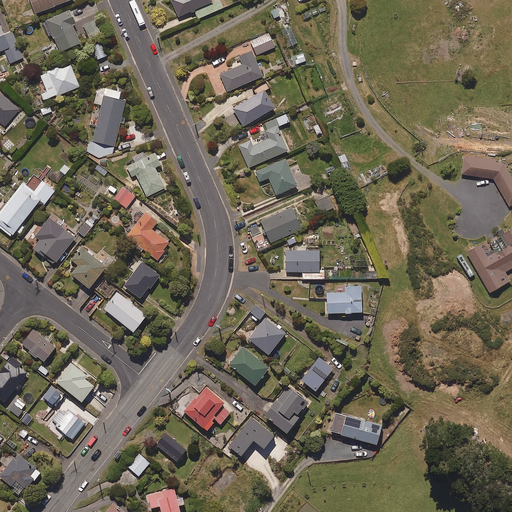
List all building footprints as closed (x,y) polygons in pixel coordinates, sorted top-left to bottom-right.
[(67,0),(32,0),(37,12),(67,0)] [(217,0),(212,3),(210,0),(170,0),(178,17),(194,10),(197,19),(223,8),(219,0),(217,0)] [(77,22),(71,8),(44,20),(50,35),(54,33),(62,50),(82,41),(74,23),(77,22)] [(5,34),(0,21),(0,51),(5,49),(11,63),(24,57),(13,31),(5,34)] [(297,43),(290,26),(281,30),(288,47),(297,43)] [(274,47),(268,33),(249,42),(254,55),(274,47)] [(107,55),(102,41),(93,44),(98,59),(107,55)] [(262,76),(251,50),(238,56),(241,64),(218,74),(225,92),(262,76)] [(81,86),(72,62),(41,73),(48,90),(42,93),(44,99),(81,86)] [(264,91),(271,87),(265,78),(251,87),(255,94),(233,108),(243,126),(274,107),(264,91)] [(103,88),(102,93),(96,91),(93,103),(101,105),(90,152),(112,157),(119,123),(123,124),(124,118),(121,117),(125,100),(118,99),(120,92),(103,88)] [(20,109),(0,91),(0,120),(5,125),(20,109)] [(53,111),(51,105),(41,108),(43,114),(53,111)] [(289,121),(286,114),(264,123),(265,125),(249,132),(252,139),(238,145),(248,167),(287,150),(277,127),(289,121)] [(318,124),(313,126),(317,136),(322,134),(318,124)] [(145,157),(142,152),(131,157),(133,162),(125,166),(130,176),(134,174),(146,197),(164,187),(154,168),(160,164),(153,153),(145,157)] [(353,175),(344,154),(337,157),(345,178),(353,175)] [(464,154),(461,174),(492,179),(509,206),(511,204),(511,177),(504,163),(496,162),(496,160),(464,154)] [(297,185),(284,158),(255,171),(260,181),(268,178),(276,195),(297,185)] [(33,174),(43,181),(47,175),(58,184),(69,169),(63,165),(57,174),(46,165),(43,169),(35,163),(29,171),(33,174)] [(117,189),(83,166),(73,180),(95,195),(90,203),(94,206),(102,194),(109,199),(117,189)] [(43,181),(33,174),(25,185),(21,182),(0,209),(0,228),(11,236),(15,231),(19,234),(25,227),(21,224),(38,201),(43,205),(54,190),(43,181)] [(75,187),(67,184),(64,192),(72,195),(75,187)] [(135,196),(122,187),(113,199),(126,208),(135,196)] [(333,208),(327,194),(314,200),(321,214),(333,208)] [(301,228),(290,205),(259,220),(270,243),(301,228)] [(92,212),(74,234),(81,240),(94,225),(91,223),(97,217),(92,212)] [(156,221),(144,212),(125,237),(157,260),(169,243),(151,229),(156,221)] [(61,228),(48,217),(39,229),(44,232),(32,248),(53,264),(74,237),(67,231),(69,228),(64,224),(61,228)] [(511,228),(485,244),(491,253),(486,256),(480,245),(466,252),(489,292),(509,281),(504,272),(511,267),(511,228)] [(105,267),(81,247),(70,260),(76,266),(70,274),(88,288),(105,267)] [(114,261),(102,249),(97,255),(109,266),(114,261)] [(318,250),(285,251),(285,272),(303,272),(303,279),(324,279),(324,270),(319,270),(318,250)] [(159,275),(141,262),(123,285),(140,298),(147,287),(149,289),(159,275)] [(360,286),(345,286),(345,293),(326,293),(326,313),(361,312),(360,286)] [(145,315),(117,292),(103,308),(131,332),(145,315)] [(265,312),(255,305),(250,312),(253,314),(251,317),(257,322),(265,312)] [(262,320),(248,339),(268,354),(285,331),(277,325),(276,327),(266,319),(264,321),(262,320)] [(56,347),(34,329),(23,342),(45,361),(56,347)] [(268,367),(243,347),(228,364),(253,385),(268,367)] [(22,363),(13,357),(0,374),(0,396),(6,401),(16,388),(19,390),(23,385),(20,383),(28,372),(20,366),(22,363)] [(332,369),(319,357),(301,379),(315,390),(332,369)] [(88,375),(71,362),(57,381),(83,401),(95,385),(86,378),(88,375)] [(65,395),(53,385),(44,396),(57,406),(65,395)] [(303,398),(288,386),(264,415),(285,432),(298,417),(295,415),(302,406),(299,403),(303,398)] [(224,403),(206,387),(183,411),(205,431),(214,420),(219,425),(230,413),(221,405),(224,403)] [(26,404),(18,399),(10,410),(18,416),(26,404)] [(66,414),(60,410),(47,427),(62,438),(65,433),(72,439),(86,422),(70,409),(66,414)] [(340,433),(339,434),(377,444),(382,425),(336,412),(331,430),(340,433)] [(273,435),(251,417),(228,445),(240,455),(252,440),(262,448),(273,435)] [(188,449),(166,432),(157,444),(178,461),(188,449)] [(41,473),(20,453),(0,474),(0,475),(22,495),(41,473)] [(150,463),(139,453),(128,466),(139,475),(150,463)] [(176,488),(148,495),(152,508),(161,505),(162,511),(182,511),(180,505),(183,505),(181,498),(179,498),(176,488)] [(125,511),(114,503),(107,511),(125,511)]
